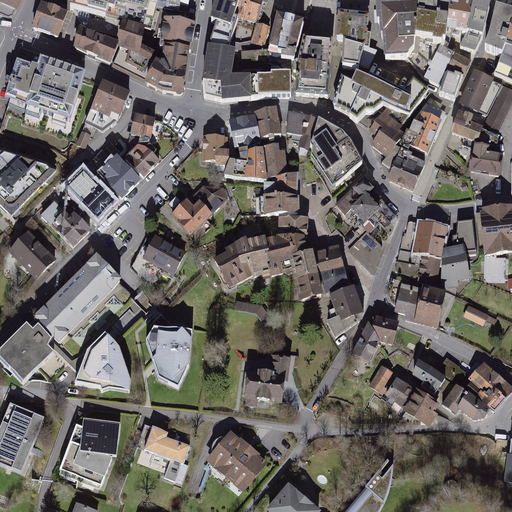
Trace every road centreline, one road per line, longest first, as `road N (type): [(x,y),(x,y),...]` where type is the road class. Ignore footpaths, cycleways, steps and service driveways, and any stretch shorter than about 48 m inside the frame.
road 1 (residential): [(0,343),(152,191),(196,138),(198,120)]
road 2 (residential): [(198,120),(286,108),(328,118),(347,127),(380,184),(407,210)]
road 3 (residential): [(407,210),(376,311),(306,431)]
road 4 (residential): [(419,213),(495,0)]
road 5 (residential): [(507,431),(306,431)]
road 6 (residential): [(17,34),(198,120)]
road 7 (residential): [(211,0),(198,120)]
